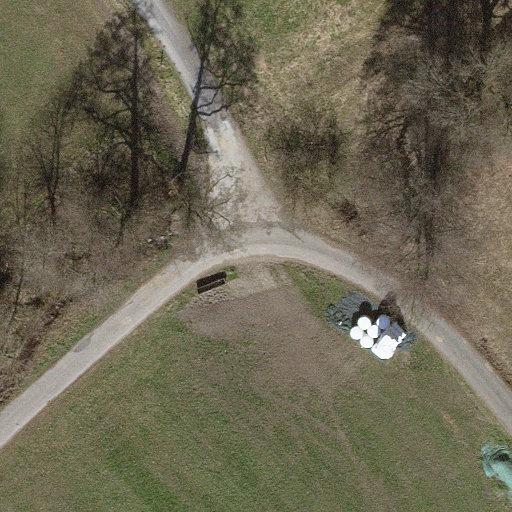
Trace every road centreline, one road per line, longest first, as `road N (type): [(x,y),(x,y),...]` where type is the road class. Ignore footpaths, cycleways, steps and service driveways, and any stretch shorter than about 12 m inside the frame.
road 1 (track): [(269,244),(195,267),(0,435)]
road 2 (track): [(511,410),(420,306),(345,259),(269,244)]
road 3 (track): [(146,0),(225,131),(269,244)]
